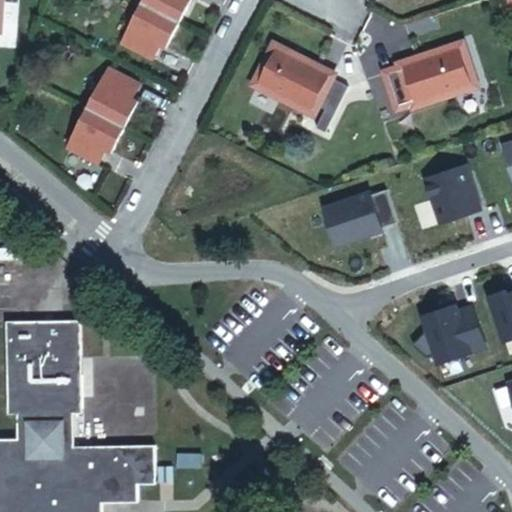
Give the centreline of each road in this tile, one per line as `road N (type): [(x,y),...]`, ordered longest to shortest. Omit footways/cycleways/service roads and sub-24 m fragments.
road 1 (residential): [(245,0),(117,252)]
road 2 (unclassified): [(117,252),(144,270),(284,276),(338,325)]
road 3 (unclassified): [(338,325),(511,481)]
road 4 (residential): [(338,325),(359,304),(511,253)]
road 5 (unclassified): [(0,143),(117,252)]
